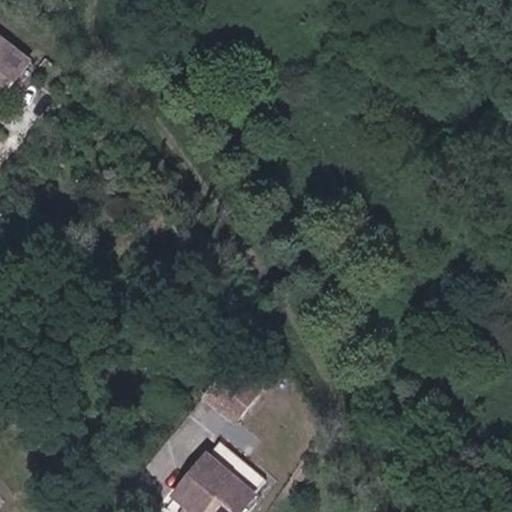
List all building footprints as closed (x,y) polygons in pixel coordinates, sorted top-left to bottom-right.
[(37,67),(0,39),(0,58),(28,79),(37,67)] [(0,58),(0,105),(5,109),(28,79),(0,58)] [(198,396),(235,422),(261,383),(224,358),(198,396)] [(209,461),(256,499),(269,483),(222,446),(209,461)] [(245,511),(256,499),(209,461),(178,500),(192,511),(245,511)]
